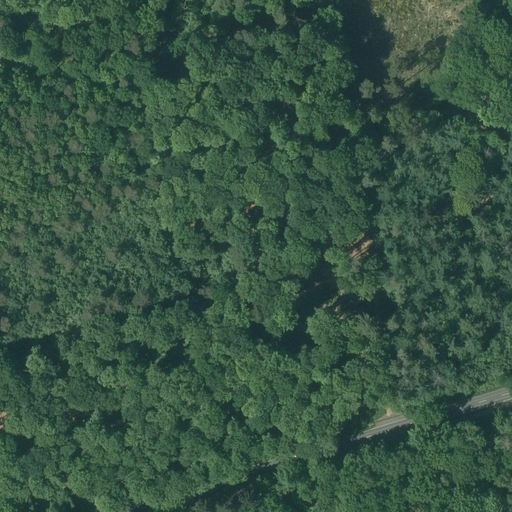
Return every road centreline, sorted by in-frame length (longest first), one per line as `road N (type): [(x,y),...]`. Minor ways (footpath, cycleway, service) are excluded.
road 1 (track): [(329,0),(398,430)]
road 2 (secondary): [(130,511),(511,394)]
road 3 (track): [(348,511),(511,462)]
